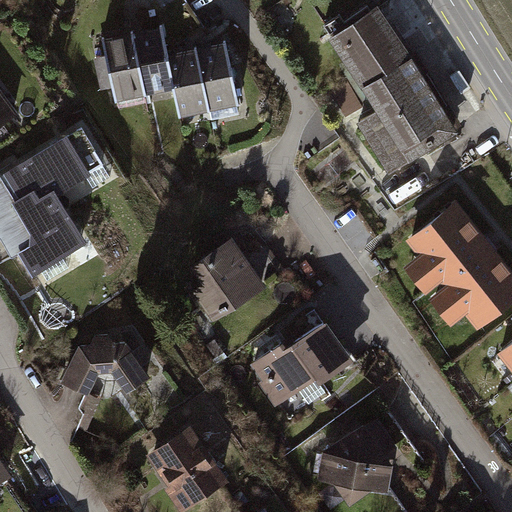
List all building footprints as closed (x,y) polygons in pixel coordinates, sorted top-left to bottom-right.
[(206,27),(186,0),(140,0),(157,22),(161,19),(180,45),(206,27)] [(338,18),(325,26),(363,84),(367,81),(384,107),(363,121),(391,164),(452,124),(378,9),(346,30),(338,18)] [(160,27),(132,34),(145,92),(173,86),(160,27)] [(132,34),(104,40),(117,99),(145,92),(132,34)] [(224,43),(196,49),(209,108),(237,101),(224,43)] [(195,49),(167,55),(180,114),(208,108),(195,49)] [(0,121),(13,112),(0,93),(0,121)] [(20,165),(27,177),(12,186),(19,198),(13,201),(0,209),(0,235),(12,256),(19,251),(34,274),(41,270),(48,281),(69,268),(63,258),(87,243),(57,193),(86,176),(93,188),(111,177),(81,128),(20,165)] [(27,177),(20,165),(5,174),(12,186),(27,177)] [(0,202),(11,197),(0,178),(0,202)] [(11,197),(0,202),(0,209),(13,201),(11,197)] [(511,296),(511,271),(456,201),(408,238),(420,254),(416,257),(436,282),(443,277),(450,286),(444,290),(462,313),(469,307),(480,322),(511,296)] [(231,238),(192,265),(225,312),(281,272),(263,246),(245,258),(231,238)] [(283,345),(254,364),(265,380),(261,383),(276,404),(298,389),(309,405),(328,391),(320,380),(351,359),(326,324),(287,351),(283,345)] [(91,344),(80,345),(62,382),(89,395),(98,371),(112,370),(127,391),(149,374),(125,341),(114,342),(108,333),(95,334),(91,344)] [(511,340),(499,350),(511,366),(511,372),(509,375),(511,377),(511,340)] [(388,408),(364,424),(391,464),(387,488),(425,461),(388,408)] [(364,424),(324,452),(320,477),(335,480),(340,476),(367,481),(371,486),(387,488),(391,464),(364,424)] [(224,479),(188,428),(151,453),(153,456),(152,461),(158,470),(163,471),(174,485),(178,482),(191,501),(224,479)] [(0,461),(0,479),(9,474),(0,461)] [(32,496),(42,511),(47,511),(68,499),(56,481),(32,496)] [(32,511),(36,510),(23,492),(0,508),(0,509),(1,511),(32,511)]
